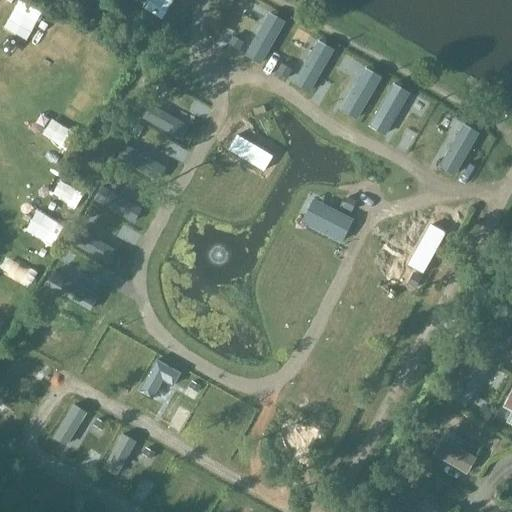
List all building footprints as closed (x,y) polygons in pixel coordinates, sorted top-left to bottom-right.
[(7,0),(0,11),(0,19),(23,33),(35,13),(15,0),(7,0)] [(46,21),(33,54),(54,62),(68,30),(46,21)] [(5,139),(10,160),(20,158),(15,136),(5,139)] [(369,158),(364,168),(386,179),(391,169),(369,158)] [(13,182),(22,182),(21,162),(12,163),(13,182)] [(404,177),(398,187),(416,198),(422,188),(404,177)] [(126,329),(136,310),(93,288),(83,307),(126,329)] [(49,310),(29,344),(46,354),(66,320),(49,310)] [(395,354),(404,361),(414,349),(406,342),(395,354)] [(178,359),(198,368),(202,358),(182,349),(178,359)] [(477,363),(451,404),(468,415),(494,375),(477,363)] [(153,375),(142,399),(165,410),(176,385),(153,375)] [(1,394),(34,414),(44,398),(12,377),(1,394)] [(460,453),(465,444),(446,434),(433,459),(469,478),(478,462),(460,453)] [(122,490),(140,452),(124,444),(106,483),(122,490)]
